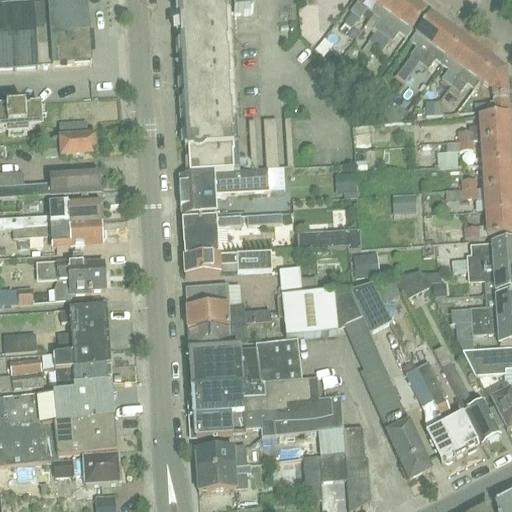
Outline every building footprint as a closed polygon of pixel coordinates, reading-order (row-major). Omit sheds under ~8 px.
[(188,159),(189,179),(214,177),(214,176),(233,175),(232,156),(233,156),(231,112),(228,77),(229,77),(228,59),(227,60),(226,43),(227,43),(226,30),(225,14),(224,14),(222,0),(181,0),(175,1),(176,20),(179,19),(179,27),(185,26),(185,31),(185,36),(180,36),(180,43),(178,43),(179,62),(185,62),(186,79),(180,80),(181,94),(184,94),(184,101),(181,101),(182,115),(188,115),(189,132),(183,133),(184,151),(193,151),(193,159),(188,159)] [(252,14),(251,1),(250,0),(232,0),(233,17),(250,16),(252,14)] [(386,0),(358,0),(348,14),(360,23),(367,14),(373,18),(386,0)] [(375,34),(382,39),(394,22),(409,3),(405,0),(386,0),(373,18),(378,22),(371,31),(375,34)] [(0,72),(91,67),(89,33),(88,33),(86,3),(0,8),(0,72)] [(409,3),(394,22),(382,39),(388,44),(392,47),(399,37),(405,41),(425,15),(409,3)] [(446,30),(429,18),(410,44),(415,48),(408,58),(411,60),(419,66),(446,30)] [(462,41),(446,30),(419,66),(428,73),(435,63),(442,68),(462,41)] [(368,43),(375,48),(382,39),(375,34),(368,43)] [(388,44),(382,39),(375,48),(381,53),(388,44)] [(471,48),(462,41),(442,68),(447,72),(440,82),(451,90),(478,53),(471,48)] [(494,65),(478,53),(451,90),(460,97),(467,87),(474,92),(494,65)] [(411,76),(419,66),(411,60),(403,70),(411,76)] [(474,92),(476,93),(481,87),(492,95),(493,104),(488,105),(488,114),(508,113),(505,73),(494,65),(474,92)] [(404,127),(411,113),(395,105),(388,119),(404,127)] [(425,120),(431,119),(441,106),(425,107),(425,120)] [(441,106),(431,119),(443,119),(443,106),(441,106)] [(10,111),(9,112),(8,111),(5,111),(5,113),(0,113),(0,133),(7,133),(7,138),(27,137),(26,131),(40,130),(39,110),(25,111),(24,109),(22,110),(21,111),(20,111),(18,110),(16,110),(14,110),(12,111),(10,111)] [(471,145),(480,145),(480,144),(510,142),(508,117),(478,119),(479,131),(469,131),(469,135),(456,136),(457,146),(470,145),(471,145)] [(286,172),(293,171),(290,121),(284,122),(286,172)] [(268,173),(278,172),(276,122),(263,123),(265,173),(268,173)] [(250,174),(257,173),(255,124),(248,124),(250,174)] [(95,138),(87,139),(60,141),(44,142),(44,153),(59,152),(60,161),(96,158),(95,138)] [(481,168),(511,166),(510,142),(480,144),(480,145),(481,168)] [(445,147),(445,155),(458,154),(458,155),(472,154),(471,145),(470,145),(457,146),(445,147)] [(483,192),(511,190),(511,178),(511,166),(481,168),(483,191),(483,192)] [(214,177),(189,179),(179,179),(180,199),(214,197),(214,196),(270,194),(268,173),(265,173),(257,173),(250,174),(239,174),(233,175),(214,176),(214,177)] [(67,197),(99,195),(97,174),(66,176),(49,177),(50,189),(24,191),(0,192),(0,202),(67,198),(67,197)] [(463,184),(463,194),(476,193),(476,192),(475,184),(463,184)] [(485,217),(511,215),(511,190),(483,192),(483,191),(476,192),(476,193),(476,203),(475,203),(475,205),(484,204),(485,217)] [(476,193),(463,194),(464,203),(475,203),(476,203),(476,193)] [(214,197),(180,199),(181,218),(216,216),(214,197)] [(393,216),(415,215),(415,198),(392,199),(393,216)] [(49,219),(0,222),(0,232),(69,227),(101,224),(99,203),(68,206),(48,207),(49,219)] [(511,215),(485,217),(486,240),(511,238),(511,215)] [(281,217),(266,218),(246,219),(246,228),(266,227),(282,226),(281,217)] [(183,259),(218,257),(216,230),(240,228),(240,219),(181,223),(183,259)] [(69,227),(0,232),(0,233),(11,232),(12,243),(51,240),(52,251),(102,247),(102,243),(105,243),(104,234),(102,234),(101,224),(69,227)] [(464,242),(479,241),(478,231),(464,232),(464,242)] [(347,254),(359,253),(359,234),(297,237),(298,252),(346,250),(347,254)] [(471,263),(468,264),(469,274),(511,271),(511,247),(493,249),(493,248),(470,250),(471,263)] [(270,254),(218,257),(183,259),(184,278),(271,273),(270,254)] [(91,294),(105,293),(104,265),(83,267),(82,264),(57,265),(57,268),(39,269),(40,284),(58,283),(58,285),(69,285),(70,297),(91,296),(91,294)] [(511,294),(511,271),(469,274),(469,284),(485,283),(486,296),(496,296),(511,294)] [(287,275),(288,285),(308,283),(307,273),(287,275)] [(397,287),(406,303),(428,292),(419,275),(397,287)] [(348,294),(350,298),(367,338),(392,325),(371,286),(348,294)] [(185,305),(228,302),(227,287),(184,290),(185,305)] [(18,308),(33,307),(32,291),(17,292),(17,293),(18,308)] [(0,309),(18,308),(17,293),(0,294),(0,309)] [(281,300),(283,322),(334,317),(332,294),(281,300)] [(332,294),(334,317),(336,331),(343,328),(363,374),(359,375),(385,433),(383,434),(407,484),(431,472),(407,422),(367,338),(350,298),(348,294),(332,294)] [(470,315),(470,326),(511,323),(511,300),(497,301),(486,302),(486,312),(486,314),(470,315)] [(270,326),(270,325),(269,315),(243,316),(243,308),(228,308),(228,302),(185,305),(187,331),(227,329),(244,327),(270,326)] [(71,354),(53,356),(53,357),(108,350),(107,329),(106,313),(61,316),(62,328),(70,327),(70,333),(71,354)] [(337,337),(336,331),(334,317),(283,322),(285,342),(337,337)] [(511,347),(511,323),(470,326),(471,336),(487,335),(487,338),(498,338),(499,348),(511,347)] [(228,347),(228,345),(246,344),(244,327),(227,329),(187,331),(188,350),(228,347)] [(35,337),(4,339),(5,357),(36,355),(35,337)] [(264,385),(300,382),(297,342),(254,346),(255,352),(238,354),(238,351),(188,355),(191,390),(264,385)] [(39,361),(8,364),(10,378),(40,374),(54,373),(109,366),(108,350),(53,357),(54,369),(41,371),(39,361)] [(511,352),(462,356),(475,380),(504,379),(504,373),(511,373),(511,352)] [(449,360),(439,365),(445,378),(481,446),(499,436),(483,405),(473,410),(454,373),(455,373),(449,360)] [(415,371),(430,400),(459,457),(466,453),(467,456),(476,451),(474,449),(477,448),(461,418),(454,422),(443,401),(446,399),(428,364),(415,371)] [(109,366),(54,373),(55,388),(72,386),(74,386),(106,383),(111,383),(110,367),(109,366)] [(459,457),(430,400),(415,371),(404,377),(421,409),(422,409),(424,413),(426,436),(441,466),(459,457)] [(40,374),(10,378),(12,391),(12,393),(42,390),(40,374)] [(511,375),(511,376),(511,377),(511,392),(492,403),(507,432),(511,429),(511,375)] [(317,435),(343,432),(343,431),(340,401),(319,402),(317,381),(300,382),(264,385),(191,390),(195,441),(231,438),(230,437),(245,436),(243,415),(273,413),(273,421),(260,422),(261,441),(274,440),(290,438),(317,435)] [(350,382),(331,385),(332,395),(351,393),(350,382)] [(72,396),(2,404),(2,411),(3,411),(6,430),(5,431),(55,425),(74,424),(113,419),(111,383),(106,383),(74,386),(72,386),(72,391),(72,396)] [(5,431),(0,431),(0,469),(67,461),(67,459),(116,455),(113,419),(74,424),(55,425),(5,431)] [(343,432),(346,483),(347,511),(353,511),(370,503),(367,460),(364,460),(362,430),(343,431),(343,432)] [(320,485),(346,483),(343,432),(317,435),(318,459),(320,485)] [(196,453),(195,453),(196,471),(233,468),(232,462),(247,461),(246,449),(196,453)] [(116,461),(53,466),(54,482),(85,480),(85,490),(118,488),(118,484),(121,484),(121,473),(117,473),(116,461)] [(233,468),(196,471),(198,491),(198,496),(234,493),(235,502),(268,499),(266,467),(247,469),(247,467),(233,468)] [(16,496),(36,496),(36,487),(16,487),(16,496)] [(511,511),(511,497),(494,506),(495,511),(511,511)]
